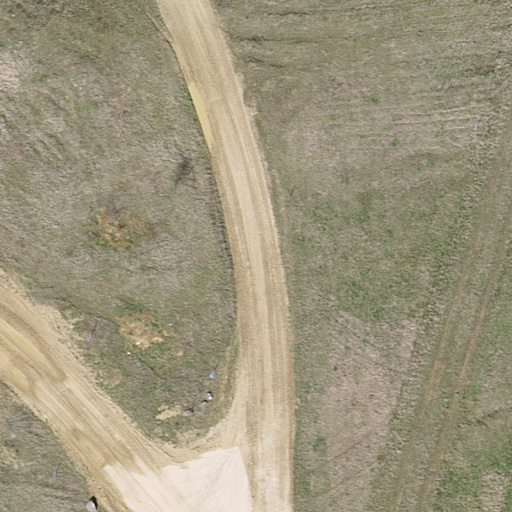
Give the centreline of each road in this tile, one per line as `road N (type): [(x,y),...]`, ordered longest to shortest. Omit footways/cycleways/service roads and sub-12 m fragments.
road 1 (track): [(234,511),(255,456),(264,292),(220,100),(178,0)]
road 2 (track): [(187,511),(78,416),(0,331)]
